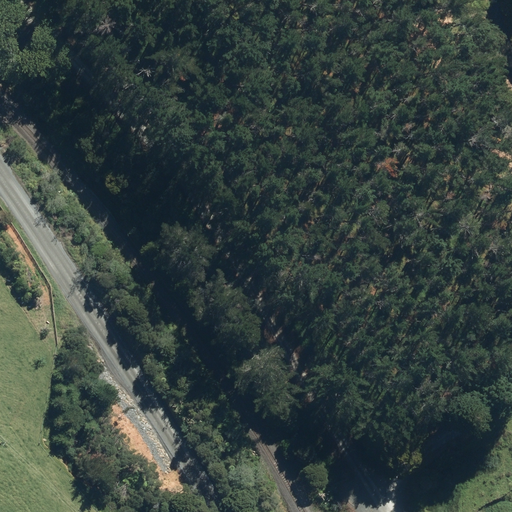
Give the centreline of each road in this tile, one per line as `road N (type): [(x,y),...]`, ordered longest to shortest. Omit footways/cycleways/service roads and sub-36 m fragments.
road 1 (unclassified): [(8,0),(216,237),(384,511)]
road 2 (tertiary): [(220,511),(0,182)]
